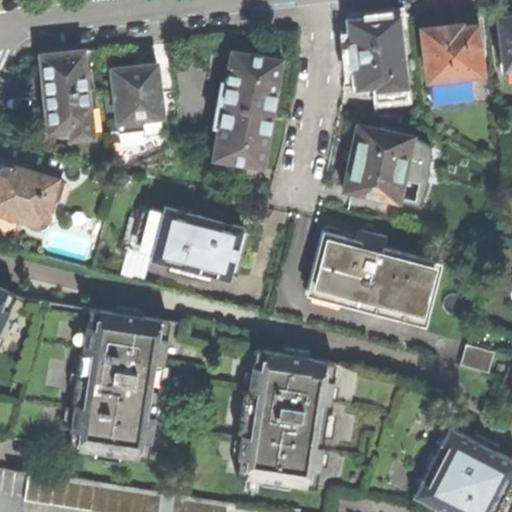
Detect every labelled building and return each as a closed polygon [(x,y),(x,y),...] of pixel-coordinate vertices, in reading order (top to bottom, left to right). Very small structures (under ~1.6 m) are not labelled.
[(511,10),(493,13),(499,68),(511,66),(511,10)] [(370,17),(348,20),(343,87),(375,83),(377,102),(406,99),(396,14),(370,17)] [(442,24),(420,27),(426,78),(428,78),(430,93),(431,96),(434,99),(437,100),(461,97),(459,75),(481,72),(474,20),(442,24)] [(215,101),(270,111),(279,56),(253,52),(230,48),(224,81),(219,80),(215,101)] [(86,105),(93,104),(87,49),(61,52),(40,54),(46,110),(48,129),(61,128),(62,137),(89,134),(86,105)] [(155,61),(130,64),(110,66),(116,121),(117,132),(142,129),(140,118),(160,116),(161,116),(155,61)] [(211,125),(217,126),(211,158),(260,166),(265,138),(270,111),(215,101),(211,125)] [(96,133),(93,104),(86,105),(89,134),(96,133)] [(350,156),(343,187),(397,198),(410,135),(393,131),(394,129),(380,126),(380,128),(356,123),(350,156)] [(50,195),(57,196),(62,179),(23,168),(21,164),(13,168),(10,165),(7,163),(4,163),(1,163),(0,163),(0,210),(34,221),(37,221),(40,220),(44,216),(46,212),(50,195)] [(150,253),(162,208),(139,202),(127,246),(150,253)] [(241,225),(221,219),(209,216),(163,204),(162,208),(150,253),(149,257),(227,277),(241,225)] [(381,252),(382,246),(385,235),(362,229),(359,239),(358,246),(381,252)] [(381,252),(358,246),(359,239),(320,230),(313,258),(306,289),(425,318),(440,260),(382,246),(381,252)] [(0,322),(14,293),(0,286),(0,322)] [(88,307),(67,445),(147,458),(168,319),(128,313),(88,307)] [(493,351),(465,344),(459,364),(488,372),(493,351)] [(311,359),(311,357),(294,354),(256,348),(236,474),(314,486),(334,363),(311,359)] [(491,511),(511,473),(511,458),(447,425),(411,495),(443,511),(491,511)] [(26,473),(22,500),(98,511),(225,511),(227,504),(26,473)]
